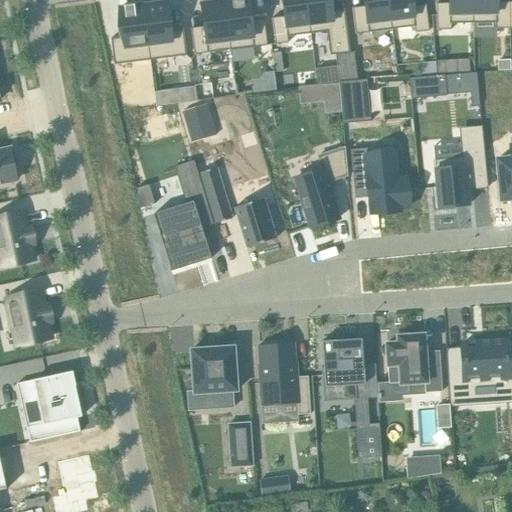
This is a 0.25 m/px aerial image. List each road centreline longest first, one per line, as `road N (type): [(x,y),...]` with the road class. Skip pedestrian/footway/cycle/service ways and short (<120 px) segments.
road 1 (residential): [(31,0),(104,320)]
road 2 (residential): [(264,297),(376,246),(511,234)]
road 3 (residential): [(511,288),(371,302),(264,297)]
road 4 (residential): [(104,320),(145,511)]
road 5 (residential): [(104,320),(264,297)]
